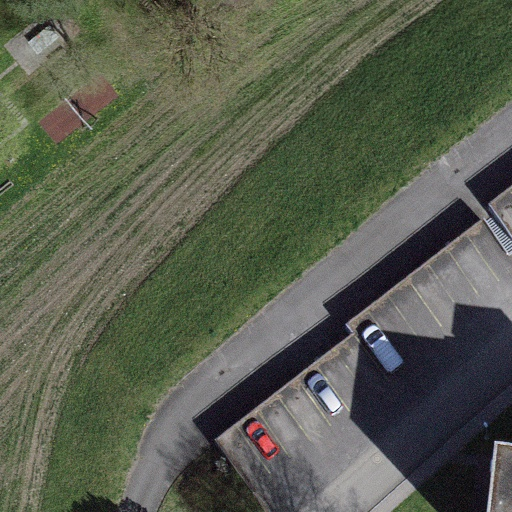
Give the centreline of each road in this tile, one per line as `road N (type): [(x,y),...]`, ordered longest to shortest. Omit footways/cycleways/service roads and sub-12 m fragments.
road 1 (residential): [(147,511),(174,442),(511,153)]
road 2 (residential): [(511,365),(343,511)]
